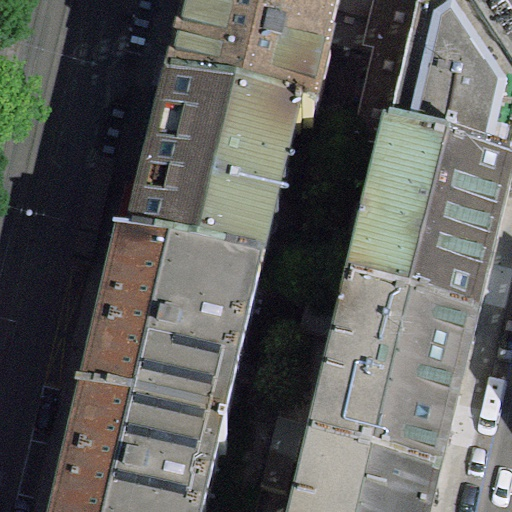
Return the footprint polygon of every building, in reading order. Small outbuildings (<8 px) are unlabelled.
[(198,0),(174,102),(299,132),(315,136),(337,47),(363,53),(374,0),(198,0)] [(352,149),(393,158),(420,36),(459,11),(452,0),(374,0),(363,53),(374,55),(352,149)] [(420,36),(393,158),(511,182),(511,84),(459,11),(420,36)] [(264,290),(299,132),(174,102),(134,262),(264,290)] [(511,188),(511,182),(393,158),(355,316),(474,341),(511,188)] [(226,447),(264,290),(134,262),(96,420),(226,447)] [(348,346),(355,316),(310,305),(303,336),(348,346)] [(474,341),(355,316),(348,346),(317,472),(436,500),(474,341)] [(210,511),(226,447),(96,420),(75,511),(210,511)] [(305,433),(280,427),(265,491),(289,497),(305,433)] [(433,511),(436,500),(317,472),(307,511),(433,511)]
